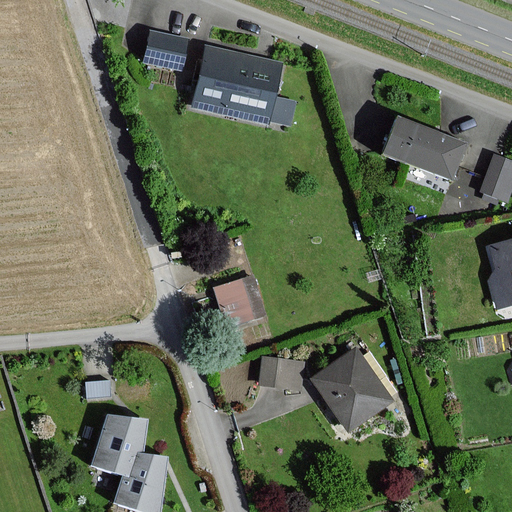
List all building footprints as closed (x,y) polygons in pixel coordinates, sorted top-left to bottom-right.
[(187,38),(150,31),(146,51),(143,64),(180,71),(183,58),(187,38)] [(191,109),(269,125),(270,120),(270,119),(274,102),(275,96),(283,61),(205,44),(192,102),(191,109)] [(289,124),(294,100),(280,97),(275,96),(274,102),(270,119),(270,120),(289,124)] [(463,145),(397,119),(384,151),(383,154),(409,165),(449,180),(463,145)] [(511,194),(511,162),(495,156),(481,193),(509,204),(511,194)] [(511,240),(489,246),(496,275),(489,277),(499,316),(511,312),(511,240)] [(251,277),(215,289),(228,328),(264,315),(251,277)] [(358,349),(311,380),(321,397),(344,432),(392,401),(358,349)] [(259,385),(299,390),(301,378),(302,363),(263,358),(259,385)] [(140,455),(145,422),(106,416),(91,466),(122,476),(127,478),(136,454),(140,455)] [(144,511),(158,511),(165,458),(140,455),(136,454),(127,478),(122,476),(114,503),(144,511)]
